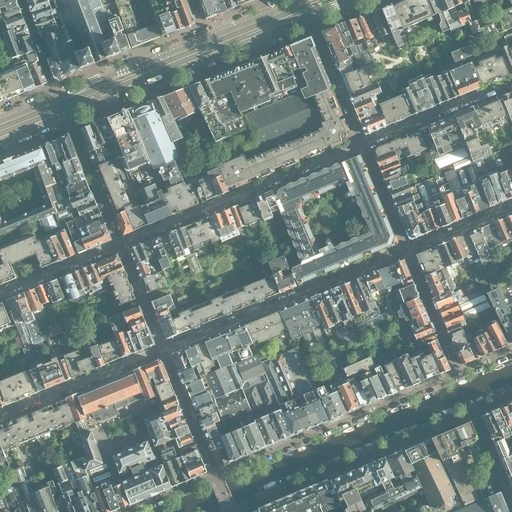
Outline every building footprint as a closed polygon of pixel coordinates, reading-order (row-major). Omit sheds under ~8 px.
[(19,7),(16,0),(3,0),(6,7),(8,11),(19,7)] [(50,6),(48,1),(52,0),(38,0),(29,4),(32,12),(50,6)] [(103,6),(100,0),(52,0),(56,9),(57,14),(63,30),(66,29),(69,35),(67,35),(69,41),(70,41),(71,42),(61,46),(56,33),(42,38),(50,61),(58,58),(65,76),(82,68),(93,64),(110,58),(110,57),(121,53),(109,21),(107,17),(103,6)] [(132,11),(128,0),(114,0),(120,15),(132,11)] [(149,0),(158,24),(163,36),(177,31),(165,0),(149,0)] [(184,28),(174,0),(165,0),(177,31),(184,28)] [(195,23),(186,0),(198,0),(206,19),(218,14),(212,0),(174,0),(184,28),(195,23)] [(212,0),(218,14),(227,10),(223,0),(212,0)] [(238,6),(235,0),(223,0),(227,10),(234,8),(238,6)] [(432,15),(426,0),(405,0),(406,1),(403,2),(403,1),(402,2),(394,6),(394,5),(393,6),(404,34),(435,22),(432,15)] [(449,29),(437,0),(426,0),(432,15),(438,13),(441,21),(439,24),(442,32),(449,29)] [(461,26),(450,0),(437,0),(449,29),(450,31),(443,33),(446,42),(448,47),(456,44),(452,34),(454,33),(453,29),(461,26)] [(470,22),(461,0),(450,0),(461,26),(468,23),(472,34),(476,33),(480,42),(484,41),(479,28),(475,20),(470,22)] [(467,0),(468,0),(461,0),(470,22),(475,20),(467,0)] [(131,49),(113,2),(103,6),(107,17),(111,15),(112,18),(115,16),(116,19),(109,21),(121,53),(131,49)] [(404,34),(393,6),(392,5),(382,9),(392,33),(398,47),(404,45),(401,38),(405,36),(404,34)] [(35,21),(57,14),(56,9),(52,11),(50,6),(32,12),(35,21)] [(21,14),(19,7),(8,11),(2,13),(0,13),(0,18),(2,18),(4,21),(21,14)] [(392,33),(382,9),(371,13),(380,36),(381,37),(392,33)] [(511,28),(511,26),(505,10),(496,14),(503,32),(511,28)] [(132,48),(163,36),(158,24),(140,31),(132,11),(120,15),(132,48)] [(380,36),(371,13),(357,19),(366,39),(364,40),(369,51),(369,50),(377,47),(374,39),(380,36)] [(0,34),(3,34),(14,29),(25,25),(21,14),(4,21),(2,18),(0,18),(0,34)] [(63,30),(57,14),(35,21),(35,22),(42,38),(56,33),(63,30)] [(503,32),(496,14),(491,16),(490,14),(485,17),(486,20),(489,18),(491,23),(479,28),(484,41),(503,32)] [(369,51),(364,40),(356,19),(345,24),(357,53),(353,55),(353,57),(359,70),(365,67),(371,65),(373,64),(373,63),(374,63),(372,60),(369,51)] [(357,53),(345,24),(345,23),(335,27),(335,28),(347,57),(353,55),(357,53)] [(29,35),(25,25),(14,29),(18,40),(29,35)] [(347,57),(335,28),(326,31),(324,36),(338,69),(339,70),(349,65),(352,73),(359,70),(353,57),(347,60),(346,58),(347,57)] [(27,66),(23,55),(18,40),(14,29),(3,34),(15,65),(25,92),(36,87),(27,66)] [(35,51),(29,35),(18,40),(23,55),(35,51)] [(305,99),(328,90),(331,88),(310,38),(200,82),(163,97),(173,118),(180,115),(181,118),(185,117),(187,121),(192,119),(190,115),(193,113),(192,111),(199,108),(216,142),(234,134),(249,127),(254,140),(256,145),(253,146),(256,152),(317,127),(305,99)] [(482,87),(473,66),(469,56),(473,54),(469,45),(450,53),(453,61),(445,64),(446,65),(450,73),(450,74),(459,96),(482,87)] [(511,74),(511,56),(508,46),(499,50),(501,55),(509,75),(511,74)] [(38,62),(35,51),(23,55),(27,66),(38,62)] [(509,75),(501,55),(495,57),(494,54),(478,60),(479,64),(473,66),(482,87),(509,75)] [(65,76),(58,58),(50,61),(56,77),(58,78),(65,76)] [(47,83),(43,74),(38,62),(27,66),(36,87),(47,83)] [(25,92),(15,65),(5,69),(4,66),(0,66),(0,101),(25,92),(25,93),(25,92)] [(349,65),(339,70),(342,77),(352,73),(349,65)] [(359,70),(352,73),(342,77),(349,94),(373,85),(365,67),(359,70)] [(459,96),(450,74),(450,73),(441,76),(441,75),(433,78),(432,77),(425,80),(424,78),(435,106),(459,96)] [(435,106),(424,78),(416,81),(416,82),(408,85),(409,87),(401,90),(403,95),(412,115),(435,106)] [(381,92),(379,85),(378,83),(373,85),(349,94),(353,104),(376,95),(376,97),(380,95),(379,92),(381,92)] [(343,115),(331,88),(328,90),(305,99),(317,127),(318,129),(319,129),(323,128),(321,123),(324,122),(324,123),(339,117),(343,115)] [(511,97),(510,93),(501,97),(509,117),(511,123),(511,97)] [(375,107),(373,102),(377,100),(376,97),(376,95),(353,104),(357,114),(375,107)] [(412,115),(403,95),(392,100),(390,97),(378,102),(380,105),(381,108),(383,114),(388,125),(412,115)] [(191,153),(173,118),(163,97),(154,100),(179,158),(185,155),(191,153)] [(509,117),(501,97),(473,108),(480,126),(481,128),(509,117)] [(179,158),(154,100),(128,110),(158,181),(160,181),(157,174),(157,175),(155,171),(159,169),(164,181),(167,180),(166,179),(168,178),(172,186),(183,182),(181,178),(186,176),(188,180),(189,180),(195,177),(185,155),(179,158)] [(378,116),(376,110),(381,108),(380,105),(375,107),(357,114),(361,123),(378,116)] [(481,147),(473,129),(480,126),(473,108),(455,116),(472,157),(474,162),(482,159),(491,155),(492,155),(488,144),(481,147)] [(171,215),(163,194),(158,181),(128,110),(108,118),(114,131),(117,138),(116,138),(119,145),(116,147),(106,151),(102,152),(105,159),(107,158),(108,161),(112,160),(115,167),(122,164),(138,201),(140,207),(141,207),(149,224),(171,215)] [(388,125),(383,114),(378,116),(361,123),(365,135),(388,125)] [(472,157),(455,116),(427,127),(437,152),(433,153),(429,155),(436,172),(472,157)] [(346,134),(345,131),(349,130),(344,119),(340,121),(339,117),(324,123),(324,122),(321,123),(323,128),(319,129),(327,146),(330,145),(331,148),(342,143),(341,141),(343,140),(346,134)] [(117,138),(114,131),(108,118),(99,122),(107,141),(113,139),(116,147),(119,145),(116,138),(117,138)] [(107,141),(99,122),(91,125),(100,148),(102,152),(106,151),(103,144),(108,142),(107,141)] [(100,148),(91,125),(81,129),(90,152),(100,148)] [(437,152),(427,127),(419,131),(425,145),(430,143),(432,147),(431,148),(433,153),(437,152)] [(327,146),(319,129),(318,129),(294,139),(302,158),(308,155),(309,158),(321,153),(320,150),(327,147),(327,146)] [(425,145),(419,131),(400,139),(400,138),(372,150),(376,159),(400,149),(402,154),(403,157),(426,148),(425,145)] [(77,157),(68,134),(59,138),(59,139),(65,154),(62,155),(64,163),(77,157)] [(65,154),(59,139),(51,142),(57,157),(56,157),(59,165),(60,164),(64,163),(62,155),(65,154)] [(302,158),(294,139),(270,149),(277,168),(284,165),(285,168),(296,163),(295,160),(302,158)] [(86,180),(83,172),(65,178),(60,164),(59,165),(56,157),(57,157),(51,142),(44,145),(49,159),(59,187),(68,183),(69,186),(86,180)] [(49,159),(44,145),(43,145),(35,148),(36,148),(29,150),(35,166),(33,167),(34,171),(49,166),(48,161),(45,163),(44,161),(49,159)] [(105,160),(105,159),(102,152),(100,148),(90,152),(94,164),(105,160)] [(271,171),(277,168),(270,149),(246,159),(244,155),(219,166),(228,188),(235,185),(236,188),(247,183),(246,180),(252,178),(259,175),(260,178),(272,173),(271,171)] [(398,160),(396,156),(402,154),(400,149),(376,159),(379,168),(398,160)] [(35,166),(29,150),(28,151),(22,153),(21,153),(21,154),(15,156),(21,172),(33,167),(35,166)] [(511,185),(509,176),(499,152),(492,155),(491,155),(497,173),(507,199),(511,197),(511,185)] [(277,192),(277,193),(277,194),(277,195),(274,196),(278,208),(281,215),(282,215),(288,228),(287,229),(287,231),(287,232),(288,233),(288,235),(289,235),(290,236),(291,237),(292,240),(292,241),(292,243),(292,244),(292,245),(293,245),(293,246),(294,247),(295,248),(296,249),(297,251),(297,252),(297,253),(297,254),(297,255),(297,256),(298,258),(299,259),(300,260),(301,260),(301,261),(300,264),(299,265),(300,265),(301,266),(305,275),(303,280),(300,281),(301,283),(302,283),(318,276),(397,243),(360,155),(340,164),(339,163),(337,163),(336,163),(335,164),(334,164),(333,165),(332,166),(332,167),(329,168),(327,168),(326,168),(325,168),(323,169),(322,170),(321,170),(321,171),(320,172),(317,173),(316,173),(314,173),(313,173),(312,173),(311,174),(310,175),(309,176),(309,177),(306,178),(304,178),(303,178),(301,178),(300,179),(299,180),(298,181),(297,181),(297,182),(294,183),(293,183),(291,183),(290,183),(289,183),(288,184),(287,185),(286,186),(286,187),(280,189),(279,189),(279,190),(278,191),(277,192)] [(0,180),(21,172),(15,156),(13,157),(12,157),(13,157),(9,158),(0,161),(0,180)] [(83,172),(77,157),(64,163),(60,164),(65,178),(83,172)] [(498,203),(488,177),(489,177),(482,159),(474,162),(472,163),(473,164),(489,207),(498,203)] [(138,201),(122,164),(115,167),(112,160),(108,161),(95,167),(114,211),(123,207),(138,201)] [(383,176),(407,166),(405,162),(400,164),(398,160),(379,168),(383,176)] [(470,214),(460,187),(469,184),(479,211),(489,207),(473,164),(444,174),(461,218),(470,214)] [(50,174),(52,174),(49,166),(34,171),(39,183),(52,178),(50,174)] [(404,176),(402,173),(408,170),(407,166),(383,176),(386,184),(404,176)] [(229,191),(219,170),(208,174),(218,195),(218,196),(229,191)] [(497,173),(489,177),(488,177),(498,203),(507,199),(497,173)] [(218,195),(208,174),(198,178),(197,176),(195,177),(189,180),(190,183),(197,199),(200,198),(202,202),(217,196),(218,195)] [(408,184),(406,180),(408,180),(408,181),(412,179),(410,174),(404,176),(386,184),(390,192),(408,184)] [(461,218),(444,174),(434,178),(446,210),(451,222),(461,218)] [(55,190),(53,185),(56,184),(54,178),(52,178),(39,183),(43,194),(53,191),(55,190)] [(94,201),(89,187),(86,180),(69,186),(54,192),(58,204),(60,208),(61,212),(69,208),(70,210),(94,201)] [(441,227),(433,205),(424,181),(414,185),(414,187),(416,190),(418,195),(419,199),(421,203),(422,207),(423,210),(431,231),(441,227)] [(197,199),(190,183),(184,185),(183,182),(172,186),(167,188),(168,192),(163,194),(171,215),(199,204),(197,199)] [(410,193),(416,190),(414,187),(411,188),(409,184),(408,184),(390,192),(393,200),(410,193)] [(479,211),(469,184),(460,187),(470,214),(479,211)] [(57,209),(55,205),(58,204),(54,192),(53,191),(43,194),(47,205),(34,210),(38,221),(39,221),(55,214),(61,212),(60,208),(57,209)] [(276,209),(278,208),(274,196),(272,191),(264,195),(271,213),(277,211),(276,209)] [(413,201),(419,199),(418,195),(412,197),(410,193),(393,200),(396,208),(413,201)] [(271,213),(264,195),(255,198),(263,219),(263,220),(272,216),(271,213)] [(263,219),(255,198),(238,206),(246,225),(246,226),(263,219)] [(82,215),(98,209),(94,201),(70,210),(74,219),(82,215)] [(149,224),(141,207),(140,207),(138,201),(123,207),(133,231),(149,224)] [(400,216),(412,212),(419,208),(422,207),(421,203),(415,205),(413,201),(396,208),(400,216)] [(451,222),(446,210),(443,212),(442,209),(439,210),(438,206),(436,207),(435,204),(433,205),(441,227),(451,222)] [(246,225),(238,206),(229,209),(237,229),(246,225)] [(133,231),(123,207),(114,211),(124,235),(133,231)] [(74,219),(70,210),(69,208),(61,212),(55,214),(58,223),(61,221),(65,220),(66,223),(74,220),(73,219),(74,219)] [(431,231),(423,210),(421,212),(419,208),(412,212),(421,235),(422,235),(431,231)] [(102,218),(98,209),(82,215),(85,224),(102,218)] [(242,238),(237,229),(229,209),(212,217),(211,217),(220,240),(223,244),(242,238)] [(38,221),(34,210),(16,218),(20,228),(38,221)] [(421,235),(412,212),(400,216),(406,230),(409,238),(410,239),(411,239),(412,239),(421,235)] [(64,228),(61,221),(58,223),(55,214),(39,221),(46,236),(53,232),(55,236),(57,235),(58,235),(56,231),(64,228)] [(85,224),(82,215),(74,219),(73,219),(74,220),(77,228),(85,224)] [(511,215),(503,219),(511,240),(511,215)] [(220,240),(211,217),(210,217),(196,223),(185,227),(193,250),(220,240)] [(16,218),(2,223),(0,224),(0,231),(0,232),(0,231),(0,236),(20,228),(16,218)] [(91,235),(107,229),(103,219),(78,229),(82,239),(86,237),(85,234),(83,233),(89,231),(91,235)] [(511,246),(511,240),(503,219),(493,223),(501,243),(504,250),(505,249),(511,246)] [(91,235),(86,237),(82,239),(78,229),(77,228),(74,220),(66,223),(70,232),(78,253),(111,240),(107,229),(91,235)] [(277,229),(275,222),(265,226),(268,233),(277,229)] [(501,243),(493,223),(480,228),(491,256),(499,252),(496,245),(501,243)] [(195,253),(193,250),(185,227),(176,231),(186,257),(193,275),(202,271),(197,260),(195,253)] [(499,275),(491,256),(480,228),(469,233),(478,257),(490,286),(496,284),(503,281),(500,275),(499,275)] [(75,255),(66,233),(66,231),(58,235),(57,235),(67,258),(75,255)] [(186,257),(176,231),(168,234),(177,258),(178,260),(186,257)] [(478,257),(469,233),(458,238),(467,259),(468,261),(478,257)] [(177,258),(168,234),(160,238),(169,262),(177,258)] [(56,262),(47,239),(46,239),(38,242),(35,235),(17,242),(23,259),(36,254),(41,268),(56,262)] [(67,258),(57,235),(55,236),(47,239),(56,262),(67,258)] [(169,262),(160,238),(152,241),(158,257),(163,270),(169,285),(176,282),(170,267),(169,262)] [(467,259),(458,238),(448,242),(459,269),(465,266),(463,260),(467,259)] [(158,257),(152,241),(129,250),(136,264),(149,259),(150,260),(158,257)] [(0,285),(16,278),(11,264),(23,259),(17,242),(0,249),(0,254),(4,264),(0,265),(0,285)] [(459,269),(448,242),(437,246),(444,264),(446,267),(450,266),(453,272),(459,269)] [(444,264),(437,246),(437,247),(416,255),(425,276),(440,270),(438,266),(444,264)] [(99,272),(121,263),(117,255),(96,263),(99,272)] [(283,277),(281,271),(289,268),(284,256),(268,262),(273,275),(280,293),(296,286),(293,279),(295,278),(293,273),(291,274),(283,277)] [(153,267),(150,260),(149,259),(136,264),(139,273),(153,267)] [(410,276),(404,260),(394,264),(400,280),(410,276)] [(102,280),(99,272),(96,263),(88,267),(96,288),(99,296),(107,293),(102,280)] [(102,280),(104,279),(124,271),(121,263),(99,272),(102,280)] [(400,280),(394,264),(377,271),(384,288),(401,281),(400,280)] [(305,275),(301,266),(300,265),(299,265),(292,268),(292,269),(291,269),(291,270),(292,270),(293,273),(295,278),(298,285),(302,283),(301,283),(300,281),(303,280),(305,275)] [(96,288),(88,267),(80,270),(87,288),(90,287),(90,289),(92,290),(96,288)] [(142,279),(157,273),(153,269),(153,267),(139,273),(142,279)] [(446,267),(440,270),(425,276),(434,298),(449,291),(455,289),(446,267)] [(87,288),(80,270),(72,274),(80,296),(86,294),(84,289),(87,288)] [(113,292),(130,285),(124,271),(104,279),(113,302),(117,301),(113,292)] [(384,288),(377,271),(363,276),(370,294),(384,288)] [(164,286),(161,279),(159,272),(157,273),(142,279),(148,293),(164,286)] [(80,296),(72,274),(61,278),(69,300),(80,296)] [(246,307),(280,293),(273,275),(239,289),(246,307)] [(372,298),(370,294),(363,276),(349,282),(362,312),(361,312),(364,321),(372,318),(377,331),(386,327),(387,329),(395,326),(392,317),(383,321),(381,315),(380,315),(377,306),(376,307),(372,298)] [(413,283),(410,276),(400,280),(401,281),(403,287),(413,283)] [(64,299),(57,280),(57,279),(46,284),(52,300),(53,303),(64,299)] [(511,288),(507,279),(503,281),(496,284),(511,317),(511,288)] [(221,289),(218,283),(218,282),(209,286),(211,292),(221,289)] [(362,312),(349,282),(340,286),(353,318),(361,337),(377,331),(372,318),(364,321),(361,312),(362,312)] [(398,297),(416,290),(413,283),(403,287),(399,289),(400,292),(396,293),(397,296),(398,297)] [(52,300),(46,284),(35,288),(41,305),(52,300)] [(475,284),(468,287),(471,294),(478,291),(475,284)] [(511,342),(511,317),(496,284),(490,286),(491,288),(493,287),(495,290),(488,293),(511,343),(511,342)] [(135,299),(130,285),(113,292),(117,301),(119,306),(135,299)] [(353,318),(340,286),(330,290),(336,305),(339,304),(341,309),(339,310),(343,320),(343,322),(353,318)] [(466,287),(457,291),(460,298),(469,295),(466,287)] [(43,309),(41,305),(35,289),(25,293),(32,313),(43,309)] [(212,320),(246,307),(239,289),(205,303),(212,320)] [(339,310),(336,305),(330,290),(321,294),(333,324),(343,320),(339,310)] [(419,297),(416,290),(398,297),(399,301),(403,299),(405,303),(419,297)] [(438,308),(459,299),(457,295),(452,297),(449,291),(434,298),(438,308)] [(34,324),(32,319),(34,318),(32,313),(25,293),(15,297),(33,345),(41,342),(43,341),(36,323),(34,324)] [(177,313),(173,301),(170,294),(151,302),(159,320),(170,315),(171,315),(177,313)] [(334,326),(333,324),(321,294),(311,298),(322,324),(324,330),(334,326)] [(189,302),(186,295),(177,299),(180,305),(189,302)] [(425,313),(419,297),(405,303),(401,304),(403,308),(397,310),(394,302),(399,301),(398,297),(397,296),(388,299),(396,322),(402,320),(400,317),(405,314),(408,320),(425,313)] [(33,345),(15,297),(6,301),(14,321),(24,349),(30,346),(33,345)] [(322,324),(311,298),(301,302),(311,328),(322,324)] [(462,298),(459,299),(438,308),(446,328),(464,320),(471,317),(462,298)] [(0,326),(14,321),(6,301),(0,303),(0,328),(0,329),(0,327),(0,326)] [(311,328),(301,302),(290,306),(301,332),(311,328)] [(178,334),(212,320),(205,303),(178,313),(180,317),(172,320),(178,334)] [(143,316),(141,311),(139,306),(123,312),(127,323),(143,316)] [(301,332),(290,306),(280,311),(287,329),(290,337),(301,332)] [(287,329),(280,311),(245,325),(252,344),(257,342),(258,345),(284,334),(283,331),(287,329)] [(127,323),(123,312),(117,315),(117,316),(121,325),(127,323)] [(430,323),(426,314),(425,313),(408,320),(412,331),(430,323)] [(507,345),(494,315),(492,314),(490,313),(482,317),(497,349),(507,345)] [(178,334),(172,320),(171,315),(170,315),(159,320),(167,339),(178,334)] [(132,353),(121,325),(117,316),(109,319),(116,339),(123,357),(132,353)] [(147,327),(143,316),(127,323),(131,333),(147,327)] [(497,349),(482,317),(472,321),(478,332),(479,332),(489,353),(497,349)] [(468,328),(464,320),(446,328),(449,336),(468,328)] [(155,344),(147,327),(131,333),(127,323),(121,325),(132,353),(155,344)] [(433,332),(430,323),(412,331),(416,339),(433,332)] [(252,344),(245,325),(235,329),(247,358),(252,356),(248,345),(252,344)] [(63,332),(61,326),(51,329),(53,335),(63,332)] [(420,381),(410,358),(408,354),(397,359),(394,353),(406,348),(395,326),(387,329),(386,327),(377,331),(392,361),(405,387),(406,387),(415,383),(416,385),(421,383),(420,381)] [(474,342),(471,335),(468,328),(449,336),(452,343),(456,350),(468,345),(474,342)] [(247,358),(235,329),(225,333),(233,352),(237,350),(241,360),(247,358)] [(437,339),(433,332),(416,339),(419,347),(427,343),(437,339)] [(489,353),(479,332),(478,332),(471,335),(474,342),(480,356),(489,353)] [(233,352),(225,333),(215,337),(227,366),(232,364),(228,354),(233,352)] [(227,366),(215,337),(205,341),(213,360),(217,358),(222,368),(227,366)] [(375,368),(361,337),(353,341),(362,361),(344,369),(349,380),(354,378),(358,376),(366,373),(377,399),(387,395),(378,374),(373,376),(371,371),(375,368)] [(123,357),(116,339),(99,346),(106,364),(123,357)] [(450,369),(437,339),(427,343),(432,354),(440,373),(450,369)] [(97,368),(89,347),(87,340),(76,344),(77,347),(72,349),(73,352),(64,355),(72,378),(97,368)] [(213,360),(205,341),(195,345),(205,369),(215,365),(213,360)] [(42,347),(41,342),(33,345),(30,346),(32,351),(42,347)] [(480,356),(474,342),(468,345),(474,359),(480,356)] [(106,364),(99,346),(98,344),(89,347),(97,368),(106,364)] [(205,369),(195,345),(185,349),(191,365),(193,368),(196,367),(201,379),(205,377),(205,375),(207,374),(205,369)] [(474,359),(468,345),(456,350),(462,364),(468,361),(474,359)] [(33,354),(32,351),(30,346),(24,349),(23,349),(30,368),(38,392),(46,389),(39,369),(33,354)] [(318,391),(306,360),(301,362),(295,348),(282,353),(312,426),(330,419),(318,391)] [(359,407),(349,380),(344,369),(335,348),(323,353),(336,383),(348,412),(359,407)] [(191,365),(185,349),(173,354),(179,370),(191,365)] [(72,378),(64,355),(62,351),(59,352),(62,360),(58,362),(65,381),(72,378)] [(56,385),(49,365),(43,367),(38,352),(33,354),(39,369),(46,389),(56,385)] [(312,426),(282,353),(260,362),(265,373),(270,385),(281,409),(292,435),(312,426)] [(440,373),(432,354),(423,358),(422,353),(410,358),(420,381),(440,373)] [(65,381),(58,362),(55,354),(50,356),(53,363),(49,365),(56,385),(65,381)] [(265,373),(260,362),(257,355),(253,357),(237,364),(236,362),(232,364),(227,366),(222,368),(207,374),(205,375),(205,377),(209,386),(210,390),(214,399),(241,388),(243,383),(252,379),(265,373)] [(169,380),(162,363),(158,360),(144,366),(152,387),(155,386),(169,380)] [(405,387),(392,361),(384,364),(388,372),(396,391),(405,387)] [(197,378),(193,368),(191,365),(179,370),(184,383),(197,378)] [(117,409),(144,398),(145,400),(156,396),(152,387),(144,366),(133,370),(134,371),(128,373),(83,392),(83,391),(78,394),(77,393),(66,398),(66,399),(75,421),(81,435),(88,432),(84,422),(79,424),(78,421),(87,418),(86,416),(92,413),(94,418),(100,416),(102,421),(119,414),(117,409)] [(396,391),(388,372),(383,374),(380,366),(375,368),(378,374),(387,395),(396,391)] [(38,392),(30,368),(24,371),(24,369),(2,377),(3,379),(0,380),(0,388),(7,404),(7,405),(38,392)] [(252,379),(268,415),(281,409),(270,385),(265,373),(252,379)] [(377,399),(366,373),(358,376),(360,382),(369,403),(377,399)] [(210,390),(209,386),(205,387),(201,379),(198,380),(197,378),(184,383),(191,398),(210,390)] [(360,382),(356,383),(354,378),(349,380),(359,407),(360,406),(369,403),(360,382)] [(243,383),(241,388),(255,420),(268,415),(252,379),(243,383)] [(172,388),(169,380),(155,386),(159,394),(172,388)] [(348,412),(336,383),(331,385),(334,393),(330,394),(338,415),(348,412)] [(175,396),(172,388),(159,394),(162,401),(175,396)] [(266,446),(255,420),(241,388),(214,399),(215,402),(219,412),(222,420),(223,420),(237,415),(242,427),(252,452),(266,446)] [(338,415),(330,394),(326,396),(323,389),(318,391),(330,419),(338,415)] [(215,402),(214,399),(210,390),(191,398),(196,410),(215,402)] [(179,404),(176,396),(175,396),(162,401),(159,402),(162,411),(179,405),(179,404)] [(66,425),(75,421),(66,399),(0,425),(0,441),(3,450),(11,447),(12,449),(18,447),(17,445),(36,437),(37,439),(42,437),(42,435),(61,427),(61,429),(67,427),(66,425)] [(219,412),(215,402),(196,410),(200,420),(219,412)] [(183,415),(179,405),(162,411),(162,412),(166,421),(183,415)] [(511,414),(508,405),(499,409),(510,435),(511,434),(511,414)] [(292,435),(281,409),(268,415),(279,441),(292,435)] [(510,435),(499,409),(491,412),(499,430),(500,429),(503,438),(510,435)] [(168,431),(166,427),(164,422),(166,421),(162,412),(144,419),(155,447),(172,440),(168,431)] [(215,423),(220,421),(217,413),(219,412),(200,420),(204,430),(215,425),(215,423)] [(499,430),(491,412),(482,416),(490,434),(499,430)] [(186,424),(183,415),(166,421),(164,422),(166,427),(170,425),(172,430),(186,424)] [(279,441),(268,415),(255,420),(266,446),(279,441)] [(220,436),(217,429),(225,426),(223,420),(222,420),(220,421),(215,423),(215,425),(204,430),(208,441),(220,436)] [(476,502),(459,460),(461,459),(457,449),(467,445),(466,441),(477,436),(470,421),(431,438),(437,451),(410,462),(421,486),(424,492),(422,493),(425,500),(421,502),(425,511),(508,511),(500,492),(476,502)] [(186,424),(172,430),(168,431),(172,440),(173,439),(190,432),(186,424)] [(252,452),(242,427),(231,432),(241,457),(252,452)] [(503,438),(500,429),(499,430),(490,434),(493,442),(503,438)] [(102,463),(93,433),(92,431),(88,432),(81,435),(84,443),(83,443),(88,455),(81,458),(86,470),(102,463)] [(197,449),(194,441),(190,432),(173,439),(177,448),(181,456),(185,465),(201,458),(197,449)] [(241,457),(231,432),(220,436),(224,446),(230,461),(241,457)] [(511,434),(503,438),(493,442),(511,485),(511,486),(511,434)] [(224,446),(220,436),(208,441),(212,451),(224,446)] [(437,451),(431,438),(404,449),(410,462),(437,451)] [(122,482),(123,483),(120,485),(128,504),(172,486),(163,465),(159,467),(148,440),(112,456),(119,473),(131,468),(135,477),(122,482)] [(9,464),(3,450),(0,441),(0,461),(1,461),(4,467),(9,464)] [(185,465),(181,456),(176,458),(175,455),(176,455),(173,447),(169,448),(169,446),(167,447),(181,482),(191,478),(185,465)] [(230,461),(224,446),(212,451),(219,467),(230,462),(230,461)] [(181,482),(167,447),(165,448),(165,450),(162,451),(165,459),(166,459),(168,462),(162,464),(163,465),(172,486),(181,482)] [(421,486),(410,462),(404,449),(385,457),(366,465),(377,487),(361,495),(368,511),(372,509),(421,486)] [(103,511),(93,486),(86,470),(81,458),(71,462),(91,511),(103,511)] [(206,472),(201,458),(185,465),(191,478),(206,472)] [(91,511),(71,462),(69,462),(62,465),(68,480),(72,489),(76,499),(78,504),(81,511),(91,511)] [(68,480),(62,465),(52,469),(58,484),(68,480)] [(368,511),(361,495),(377,487),(366,465),(330,480),(335,493),(340,490),(343,496),(346,495),(347,499),(347,502),(349,506),(345,508),(346,511),(373,511),(372,509),(368,511)] [(339,498),(343,496),(340,490),(335,493),(330,480),(314,487),(326,511),(330,511),(336,510),(335,507),(342,504),(339,498)] [(38,511),(32,495),(26,482),(18,485),(28,511),(38,511)] [(69,511),(62,493),(58,484),(53,486),(51,482),(45,484),(47,489),(32,495),(38,511),(69,511)] [(109,511),(112,511),(103,487),(101,483),(93,486),(103,511),(109,511)] [(121,507),(113,488),(111,484),(103,487),(112,511),(121,507)] [(21,511),(28,511),(18,485),(12,488),(17,500),(20,508),(21,511)] [(128,504),(120,485),(113,488),(121,507),(128,504)] [(326,511),(314,487),(259,510),(259,511),(326,511)] [(17,500),(12,488),(11,488),(0,492),(5,505),(17,500)] [(81,511),(78,504),(72,507),(70,501),(76,499),(72,489),(62,493),(69,511),(81,511)] [(8,511),(5,505),(0,492),(0,511),(8,511)]
